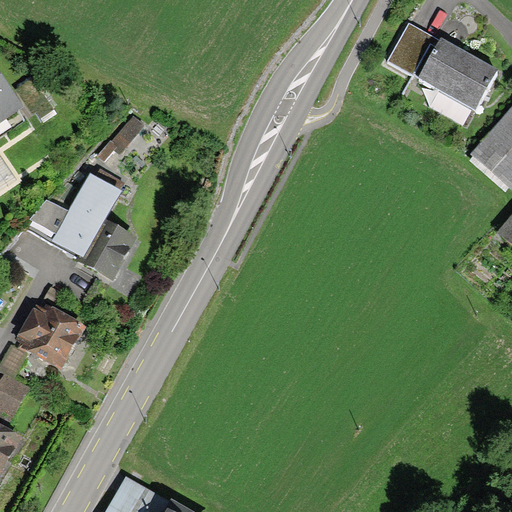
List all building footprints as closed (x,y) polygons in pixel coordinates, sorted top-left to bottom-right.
[(493,70),(410,29),(391,68),(474,109),(493,70)] [(0,125),(20,111),(0,83),(0,125)] [(511,102),(471,150),(509,184),(511,180),(511,219),(504,229),(511,235),(511,102)] [(117,199),(91,185),(71,220),(46,206),(28,237),(114,285),(136,244),(103,226),(117,199)] [(77,327),(36,305),(15,345),(56,367),(77,327)] [(25,387),(2,375),(0,378),(0,410),(10,415),(25,387)] [(0,459),(16,430),(0,421),(0,459)] [(178,511),(127,484),(111,511),(178,511)]
